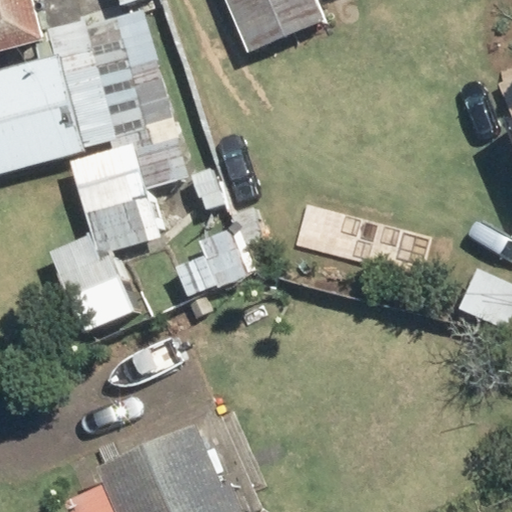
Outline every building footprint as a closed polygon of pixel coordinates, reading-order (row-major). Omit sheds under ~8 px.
[(0,0),(0,64),(48,51),(33,0),(117,0),(123,16),(160,3),(158,0),(0,0)] [(327,30),(314,0),(225,0),(251,62),(327,30)] [(191,187),(146,17),(89,32),(88,27),(50,37),(58,65),(0,79),(0,183),(90,160),(89,157),(113,150),(116,158),(74,169),(88,223),(153,206),(151,197),(191,187)] [(258,282),(242,234),(201,249),(207,266),(179,276),(189,306),(258,282)] [(415,311),(384,308),(383,325),(368,324),(369,316),(322,312),(319,351),(360,355),(358,374),(421,379),(425,328),(414,327),(415,311)] [(316,416),(269,434),(298,511),(349,511),(352,511),(316,416)] [(226,500),(199,437),(100,479),(107,495),(68,511),(261,511),(252,490),(226,500)]
